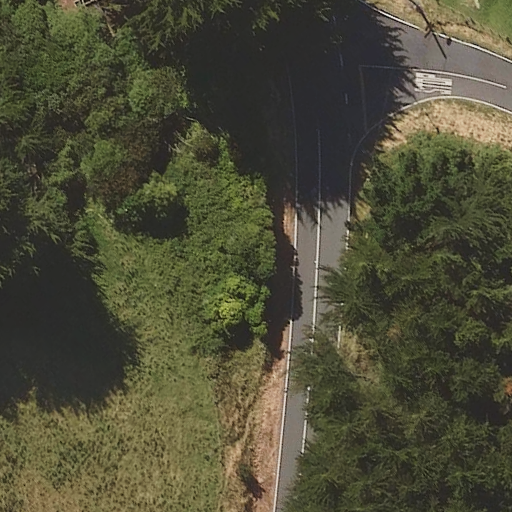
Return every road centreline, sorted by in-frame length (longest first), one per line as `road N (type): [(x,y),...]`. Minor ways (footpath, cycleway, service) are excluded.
road 1 (secondary): [(300,511),(321,141),(315,47)]
road 2 (unclassified): [(315,47),(511,89)]
